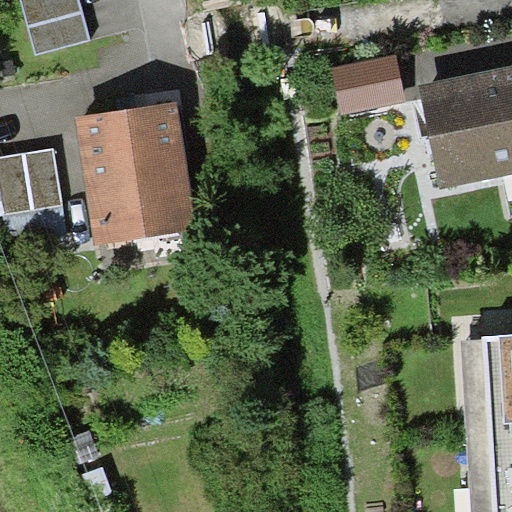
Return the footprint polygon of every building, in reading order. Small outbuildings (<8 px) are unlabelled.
[(79,0),(20,0),(37,59),(91,44),(79,0)] [(397,59),(332,72),(342,119),(406,105),(397,59)] [(511,67),(417,88),(440,194),(511,178),(511,67)] [(180,109),(77,123),(95,252),(198,237),(180,109)] [(71,248),(55,151),(0,159),(0,182),(12,258),(71,248)] [(511,511),(511,344),(462,348),(471,511),(511,511)]
